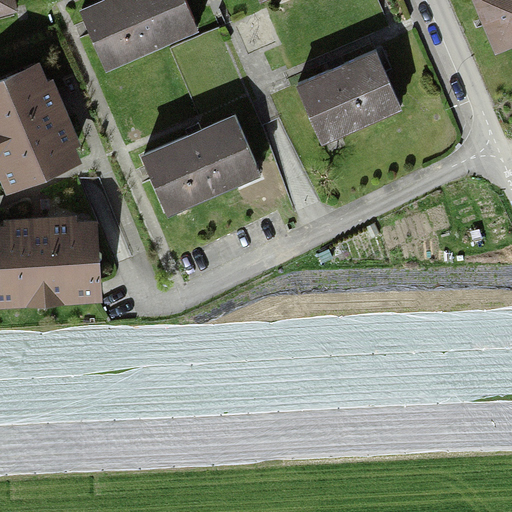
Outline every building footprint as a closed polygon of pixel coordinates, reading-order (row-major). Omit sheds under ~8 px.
[(0,0),(0,13),(17,9),(14,0),(0,0)] [(92,0),(79,6),(104,65),(197,27),(185,0),(92,0)] [(511,0),(473,0),(495,50),(511,42),(511,0)] [(297,84),(320,136),(397,103),(375,51),(297,84)] [(0,76),(0,176),(5,187),(77,156),(36,61),(0,76)] [(146,154),(169,207),(259,169),(236,115),(146,154)] [(0,223),(0,303),(99,298),(95,218),(76,219),(75,213),(5,217),(5,223),(0,223)] [(499,251),(474,252),(474,262),(500,260),(499,251)]
